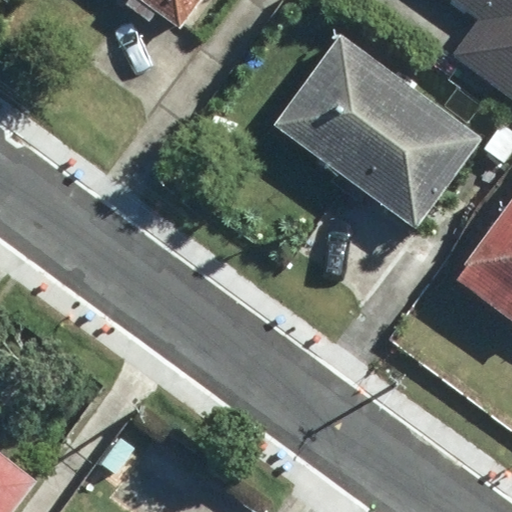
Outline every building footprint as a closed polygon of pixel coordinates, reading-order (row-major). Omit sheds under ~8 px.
[(120,0),(172,37),(199,0),(120,0)] [(511,0),(446,0),(475,19),(443,61),(511,111),(511,0)] [(331,38),(261,133),(406,239),(476,144),(331,38)] [(511,192),(444,287),(511,335),(511,192)] [(0,511),(11,511),(30,488),(0,463),(0,511)]
